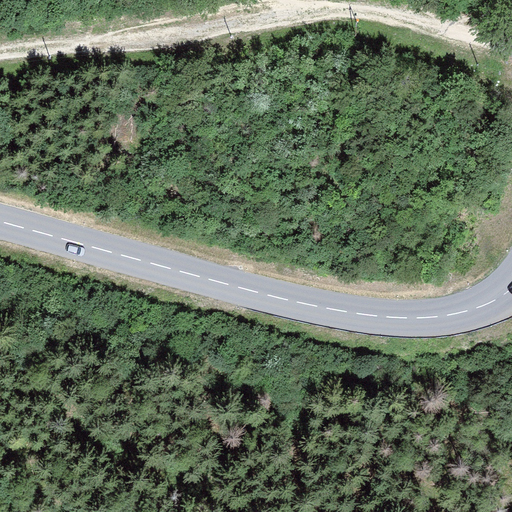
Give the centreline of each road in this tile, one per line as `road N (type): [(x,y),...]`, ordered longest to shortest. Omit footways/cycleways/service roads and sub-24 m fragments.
road 1 (secondary): [(511,290),(446,316),(358,314),(0,222)]
road 2 (track): [(511,47),(350,11),(169,38),(0,49)]
